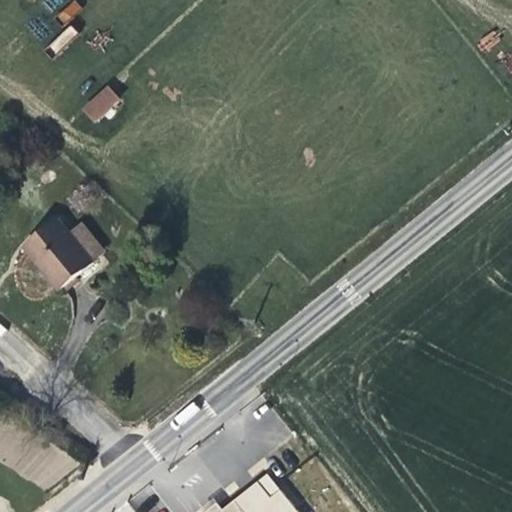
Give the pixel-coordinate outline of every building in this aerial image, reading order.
[(94,123),(120,98),(107,84),(80,108),(94,123)] [(100,259),(78,231),(67,217),(34,243),(67,285),(100,259)] [(91,220),(78,231),(100,259),(114,248),(91,220)] [(182,324),(202,322),(199,296),(179,298),(182,324)] [(242,511),(235,502),(224,510),(219,503),(207,511),(242,511)]
